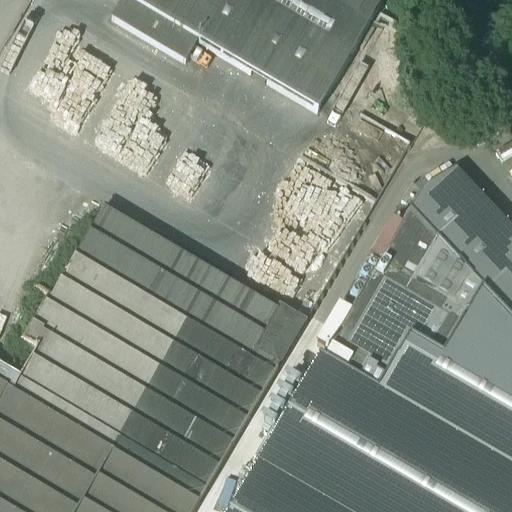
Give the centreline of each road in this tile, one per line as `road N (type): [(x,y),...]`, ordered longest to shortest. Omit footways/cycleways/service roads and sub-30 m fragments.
road 1 (unknown): [(511,170),(472,146),(445,141),(408,164),(204,511)]
road 2 (unknown): [(158,68),(86,175)]
